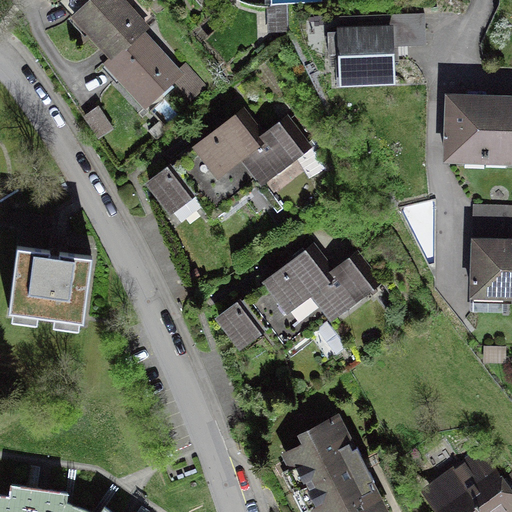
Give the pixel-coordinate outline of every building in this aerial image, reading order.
[(113,58),(144,30),(147,27),(122,0),(60,0),(60,1),(113,58)] [(289,31),(288,4),(269,5),(270,31),(289,31)] [(424,13),(352,19),(353,32),(328,33),(330,56),(339,55),(341,81),(394,77),(391,46),(426,44),(424,13)] [(224,22),(203,40),(226,65),(247,47),(224,22)] [(144,30),(113,58),(107,64),(147,107),(172,84),(190,104),(207,88),(185,64),(180,69),(144,30)] [(511,163),(511,98),(443,96),(441,162),(511,163)] [(98,108),(83,118),(98,140),(113,130),(98,108)] [(241,155),(265,137),(244,110),(196,146),(217,173),(241,155)] [(309,145),(288,118),(265,137),(241,155),(262,181),(295,155),(309,176),(325,165),(309,145)] [(196,146),(173,165),(193,192),(217,173),(196,146)] [(217,173),(193,192),(214,218),(262,181),(241,155),(217,173)] [(190,194),(193,192),(173,165),(148,184),(167,211),(190,194)] [(190,194),(167,211),(172,223),(198,211),(190,194)] [(510,203),(471,203),(469,295),(511,296),(511,237),(509,238),(510,203)] [(204,225),(198,211),(172,223),(178,237),(204,225)] [(211,239),(204,225),(178,237),(185,251),(211,239)] [(92,248),(15,237),(6,303),(83,314),(92,248)] [(217,252),(211,239),(185,251),(191,264),(217,252)] [(312,290),(336,271),(316,245),(267,282),(287,308),(312,290)] [(224,266),(217,252),(191,264),(197,278),(224,266)] [(374,281),(355,257),(336,271),(312,290),(330,314),(374,281)] [(287,308),(267,282),(240,303),(260,329),(263,326),(287,308)] [(287,308),(263,326),(283,352),(317,327),(337,353),(346,346),(325,318),(330,314),(312,290),(287,308)] [(254,333),(260,329),(240,303),(220,317),(229,329),(221,333),(229,348),(240,344),(254,333)] [(261,350),(254,333),(240,344),(229,348),(234,362),(261,350)] [(267,364),(261,350),(234,362),(240,375),(267,364)] [(273,378),(267,364),(240,375),(246,390),(273,378)] [(279,392),(273,378),(246,390),(252,404),(279,392)] [(368,511),(387,503),(341,407),(266,443),(299,511),(368,511)] [(511,511),(511,491),(481,447),(422,488),(438,511),(511,511)] [(79,511),(82,505),(66,499),(67,489),(10,481),(8,493),(0,491),(0,511),(79,511)]
